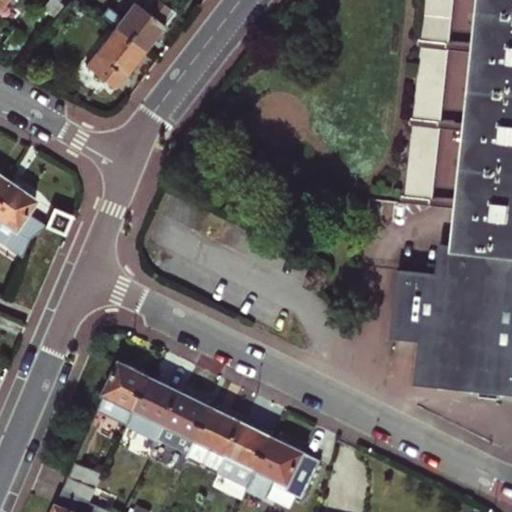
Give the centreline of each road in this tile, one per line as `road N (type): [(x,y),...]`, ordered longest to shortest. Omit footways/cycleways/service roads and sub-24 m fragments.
road 1 (tertiary): [(85,277),(511,485)]
road 2 (tertiary): [(85,277),(0,476)]
road 3 (tertiary): [(247,0),(132,162)]
road 4 (tertiary): [(132,162),(0,89)]
road 5 (tertiary): [(132,162),(85,277)]
